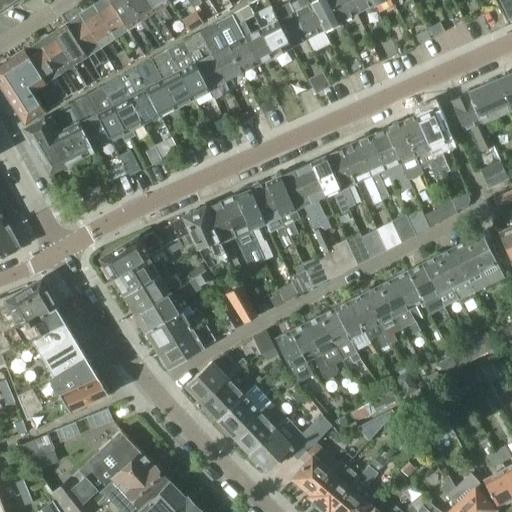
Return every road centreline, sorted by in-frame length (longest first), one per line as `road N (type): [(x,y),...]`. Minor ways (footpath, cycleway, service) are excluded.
road 1 (residential): [(433,78),(61,247)]
road 2 (unclassified): [(148,385),(254,325),(489,215)]
road 3 (tertiary): [(272,511),(148,385)]
road 4 (tertiary): [(148,385),(61,247)]
road 5 (unclassified): [(489,215),(433,78)]
road 6 (tertiary): [(61,247),(0,143)]
